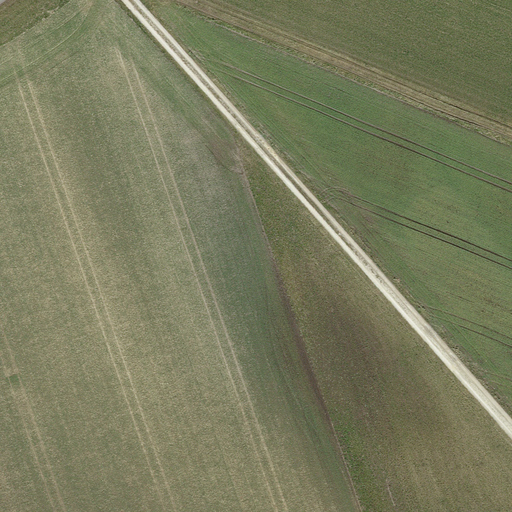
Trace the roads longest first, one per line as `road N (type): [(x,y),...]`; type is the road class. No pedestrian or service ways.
road 1 (track): [(511,428),(130,0)]
road 2 (track): [(511,131),(215,11)]
